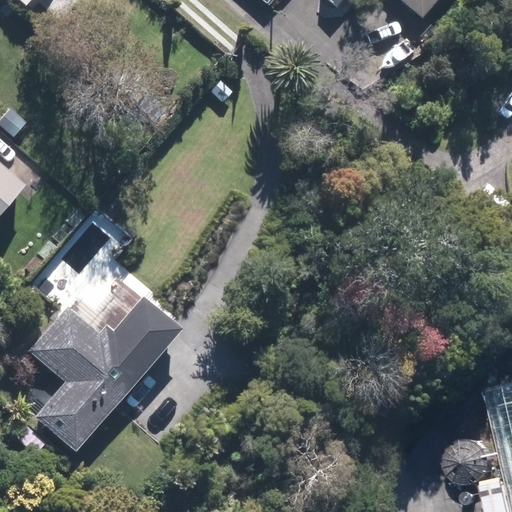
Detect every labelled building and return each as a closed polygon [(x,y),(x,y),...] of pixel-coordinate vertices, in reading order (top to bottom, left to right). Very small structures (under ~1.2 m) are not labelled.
[(384,0),(407,20),(423,0),(384,0)] [(135,102),(147,111),(157,99),(145,89),(135,102)] [(0,217),(29,185),(0,158),(0,217)] [(42,415),(79,446),(182,324),(140,289),(103,333),(71,307),(34,350),(71,381),(42,415)] [(511,511),(511,384),(483,391),(511,511)] [(465,414),(468,439),(486,436),(483,412),(465,414)] [(448,481),(459,487),(472,485),(481,477),(486,466),(485,454),(477,444),(466,440),(453,441),(444,448),(439,460),(440,472),(448,481)] [(476,489),(481,511),(504,511),(498,484),(476,489)]
